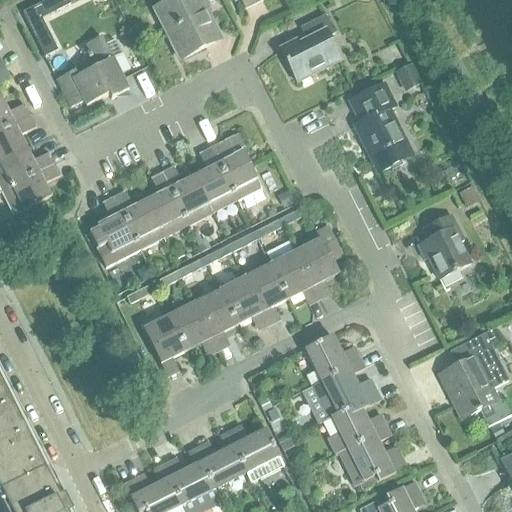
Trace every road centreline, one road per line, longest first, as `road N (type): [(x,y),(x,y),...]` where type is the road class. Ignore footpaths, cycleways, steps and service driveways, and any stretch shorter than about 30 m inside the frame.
road 1 (residential): [(368,306),(385,290),(381,272),(339,191),(300,167),(243,69),(72,152),(0,14)]
road 2 (residential): [(80,469),(178,418),(234,372),(368,306)]
road 3 (residential): [(471,511),(368,306)]
road 4 (residential): [(80,469),(0,313)]
